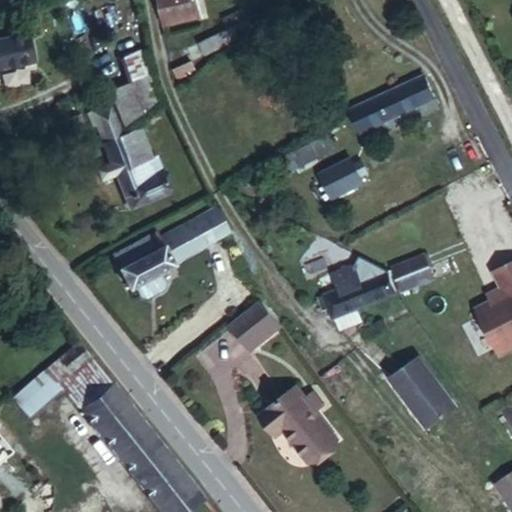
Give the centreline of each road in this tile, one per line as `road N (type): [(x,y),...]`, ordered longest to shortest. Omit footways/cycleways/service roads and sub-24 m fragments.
road 1 (tertiary): [(0,203),(245,511)]
road 2 (residential): [(511,176),(421,0)]
